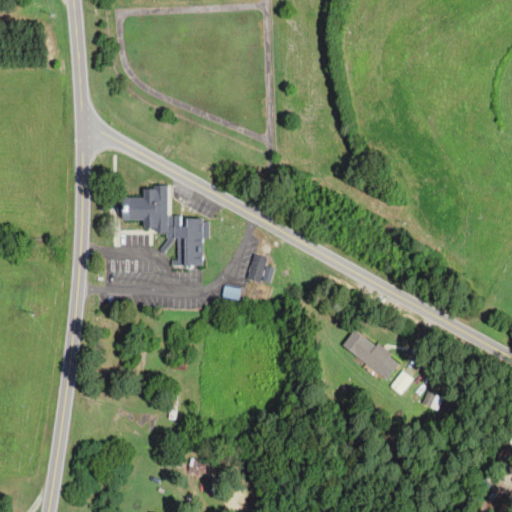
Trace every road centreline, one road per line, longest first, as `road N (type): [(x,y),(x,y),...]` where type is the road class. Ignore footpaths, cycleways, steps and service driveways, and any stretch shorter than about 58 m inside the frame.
road 1 (tertiary): [(46,511),(81,224),(72,0)]
road 2 (residential): [(511,358),(82,126)]
